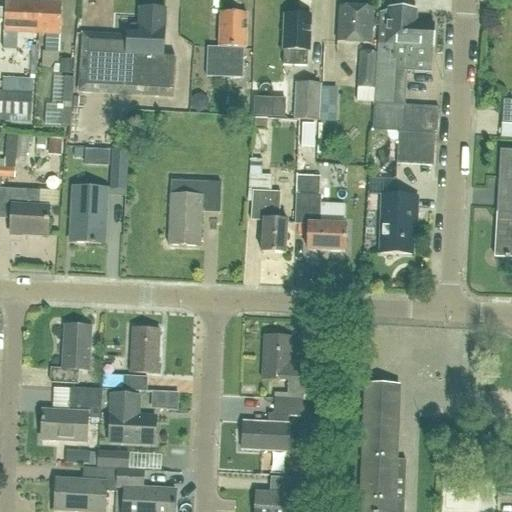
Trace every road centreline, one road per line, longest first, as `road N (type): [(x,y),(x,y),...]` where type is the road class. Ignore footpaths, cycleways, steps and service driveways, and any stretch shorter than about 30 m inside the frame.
road 1 (residential): [(447,311),(465,0)]
road 2 (residential): [(212,299),(447,311)]
road 3 (residential): [(1,511),(14,290)]
road 4 (residential): [(212,299),(203,511)]
road 5 (residential): [(14,290),(212,299)]
